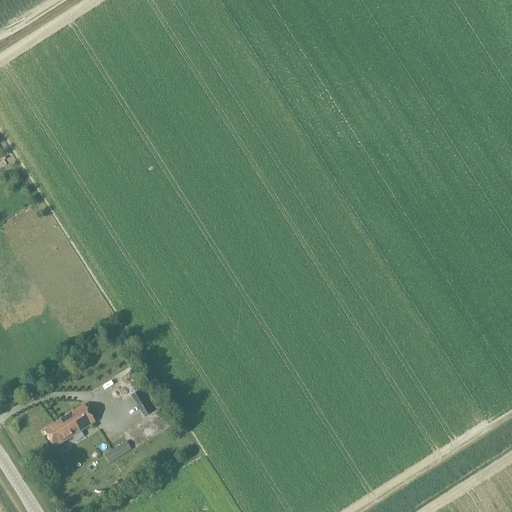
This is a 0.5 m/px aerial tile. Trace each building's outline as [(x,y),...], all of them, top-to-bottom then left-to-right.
[(126,386),(118,390),(123,399),(130,396),(126,386)] [(143,418),(157,409),(146,391),(142,393),(141,390),(130,396),(143,418)] [(54,448),(94,423),(83,406),(43,431),(54,448)] [(128,431),(139,424),(132,414),(121,421),(128,431)] [(133,432),(138,440),(145,436),(140,428),(133,432)] [(108,463),(118,458),(131,450),(126,442),(104,455),(108,463)]
